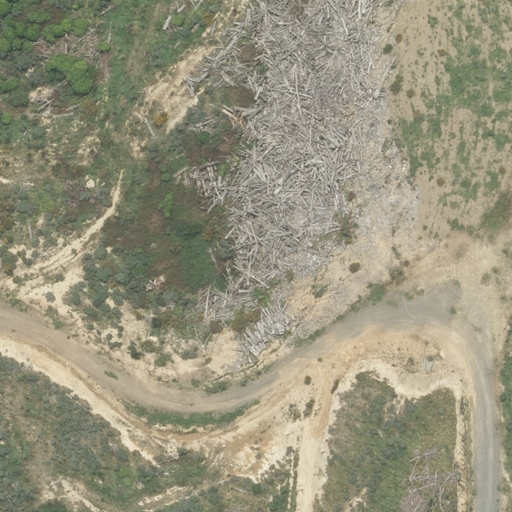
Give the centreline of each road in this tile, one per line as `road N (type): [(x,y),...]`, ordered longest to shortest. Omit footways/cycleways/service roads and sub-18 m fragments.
road 1 (track): [(482,511),(476,424),(485,349),(451,308),(390,307),(261,379),(188,401),(117,378),(45,329),(0,321)]
road 2 (track): [(511,101),(451,308)]
